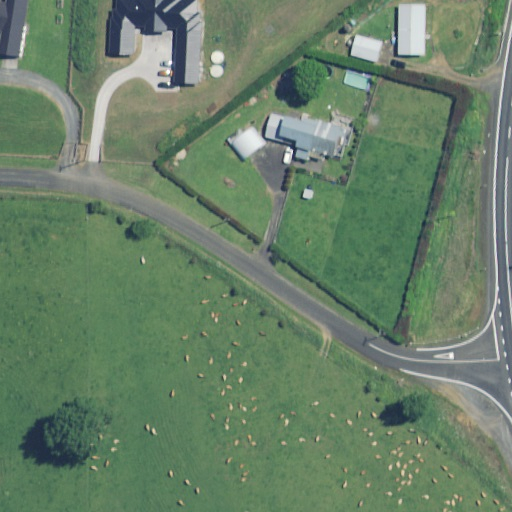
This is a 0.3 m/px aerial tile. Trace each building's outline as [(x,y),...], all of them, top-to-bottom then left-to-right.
[(426,55),(427,6),(398,5),(398,26),(403,26),(402,55),(426,55)] [(382,43),(357,36),(352,55),(377,62),(382,43)] [(373,84),(373,82),(373,79),(372,76),(370,75),(368,73),(365,73),(363,73),(360,74),(358,76),(357,78),(356,81),(357,83),(358,86),(360,88),(362,89),(364,90),(367,89),(370,88),(371,86),(373,84)] [(305,121),(275,112),(267,137),(301,147),(298,157),(310,160),(311,156),(325,160),(327,154),(342,159),(350,130),(306,118),(305,121)] [(265,144),(248,123),(240,129),(228,139),(245,160),(265,144)]
